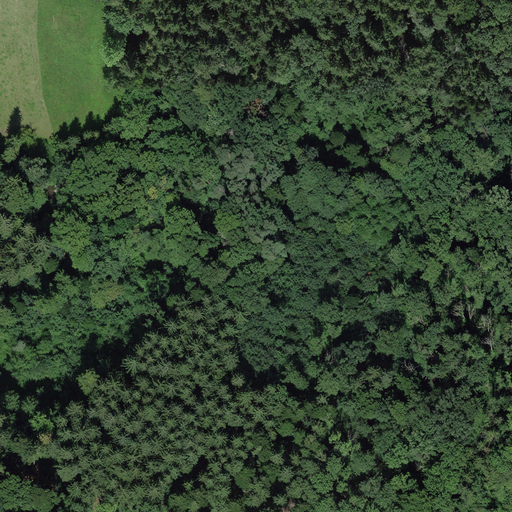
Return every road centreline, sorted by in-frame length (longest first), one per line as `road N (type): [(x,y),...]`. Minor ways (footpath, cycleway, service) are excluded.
road 1 (track): [(208,511),(233,507),(295,389),(511,205)]
road 2 (track): [(511,200),(321,273),(284,259),(274,224),(246,210)]
